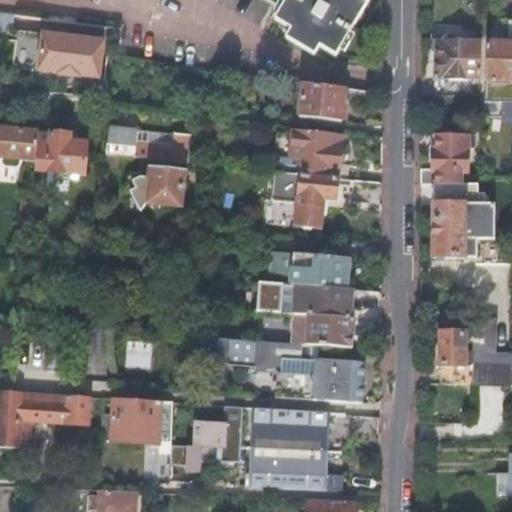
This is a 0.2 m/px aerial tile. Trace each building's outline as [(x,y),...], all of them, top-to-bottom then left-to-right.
[(285,0),(274,20),(291,30),(286,38),(313,56),(319,47),(335,57),(366,5),(357,0),(285,0)] [(511,20),(509,20),(508,44),(486,43),(484,80),(493,81),(493,83),(508,84),(508,82),(511,81),(511,20)] [(99,78),(104,41),(39,33),(34,70),(53,73),(53,74),(80,77),(80,76),(99,78)] [(441,81),(441,95),(457,96),(479,96),(481,44),(453,42),(452,41),(452,40),(451,39),(450,38),(449,37),(448,37),(447,36),(446,36),(444,36),(443,37),(442,37),(441,38),(440,39),(439,40),(440,52),(435,52),(435,56),(434,81),(441,81)] [(430,52),(435,56),(435,52),(440,52),(439,40),(430,40),(430,52)] [(341,123),(345,90),(302,84),(297,118),(341,123)] [(20,162),(36,163),(38,138),(39,135),(23,134),(5,132),(0,131),(0,159),(1,160),(1,165),(4,169),(16,170),(20,167),(20,162)] [(135,143),(133,160),(188,166),(191,138),(148,133),(147,144),(135,143)] [(279,159),(278,174),(299,177),(337,180),(346,181),(347,167),(339,166),(341,139),(291,134),(291,137),(281,136),(279,159)] [(448,184),(450,185),(459,185),(461,185),(461,172),(466,172),(466,151),(473,151),(473,135),(436,134),(436,151),(432,151),(432,169),(421,169),(421,183),(448,184)] [(51,139),(38,138),(36,163),(35,173),(46,174),(67,176),(83,178),(86,147),(69,145),(70,138),(51,136),(51,139)] [(117,146),(106,145),(106,147),(105,158),(116,159),(117,146)] [(105,158),(106,147),(101,146),(98,171),(103,171),(103,170),(105,158)] [(103,170),(103,171),(116,172),(118,159),(116,159),(105,158),(103,170)] [(136,191),(131,195),(138,209),(147,205),(181,209),(185,176),(150,172),(149,178),(133,177),(133,184),(136,191)] [(66,188),(67,176),(46,174),(45,186),(49,191),(60,193),(66,188)] [(278,174),(274,174),(272,195),(279,196),(279,204),(291,206),(290,216),(296,216),(295,229),(301,230),(304,233),(309,234),(313,231),(319,231),(321,220),(325,220),(328,201),(334,202),(334,201),(350,202),(353,182),(346,181),(337,180),(299,177),(278,174)] [(448,184),(447,199),(474,201),(475,186),(461,185),(459,185),(450,185),(448,184)] [(29,227),(31,205),(25,204),(23,226),(29,227)] [(434,204),(433,259),(464,259),(465,239),(494,239),(496,206),(434,204)] [(37,206),(31,205),(29,227),(35,227),(37,206)] [(292,275),(291,286),(345,291),(348,260),(324,258),(324,261),(294,258),(293,256),(272,254),(271,275),(286,277),(287,274),(292,275)] [(280,296),(279,314),(294,315),(307,316),(312,316),(349,320),(352,291),(345,291),(291,286),(281,285),(280,296)] [(356,306),(380,308),(380,294),(357,292),(356,306)] [(292,345),(300,346),(311,347),(351,350),(354,320),(349,320),(312,316),(307,316),(294,315),(293,327),(292,345)] [(108,332),(77,329),(75,354),(106,357),(108,332)] [(471,383),(472,364),(464,364),(464,333),(440,332),(438,384),(471,385),(471,383)] [(256,343),(226,340),(225,365),(254,367),(256,343)] [(60,345),(46,344),(44,372),(58,373),(60,345)] [(276,372),(275,398),(312,400),(362,403),(362,400),(365,364),(314,361),(310,361),(311,347),(300,346),(299,360),(281,359),(280,372),(276,372)] [(510,354),(509,354),(472,352),(472,364),(471,383),(502,384),(509,374),(510,362),(510,354)] [(502,384),(471,383),(471,385),(471,386),(504,387),(511,373),(511,362),(510,362),(509,374),(502,384)] [(16,392),(0,391),(0,446),(29,449),(31,421),(88,425),(91,397),(72,396),(16,392)] [(102,415),(101,441),(158,444),(160,402),(112,398),(111,415),(102,415)] [(223,462),(240,463),(243,408),(203,405),(203,415),(224,417),(223,446),(217,446),(217,456),(223,456),(223,462)] [(325,477),(328,414),(253,409),(249,488),(324,492),(341,493),(342,478),(325,477)] [(187,471),(188,446),(174,446),(173,471),(187,471)] [(496,494),(510,495),(510,496),(511,495),(511,456),(510,457),(510,474),(496,474),(496,494)] [(136,511),(137,493),(98,491),(98,496),(92,496),(91,510),(133,511),(136,511)] [(354,511),(355,504),(309,501),(308,511),(354,511)]
